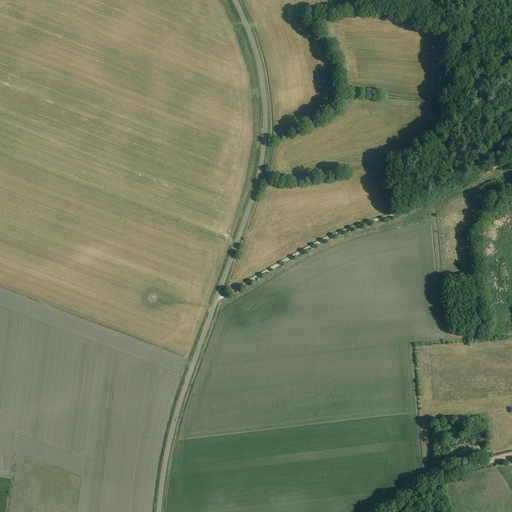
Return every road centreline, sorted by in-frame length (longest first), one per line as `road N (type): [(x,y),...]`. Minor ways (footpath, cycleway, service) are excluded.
road 1 (unclassified): [(159,511),(179,400),(261,162),(263,91),(233,0)]
road 2 (track): [(215,301),(311,245),(499,164)]
road 3 (unclassified): [(375,511),(423,479),(511,454)]
